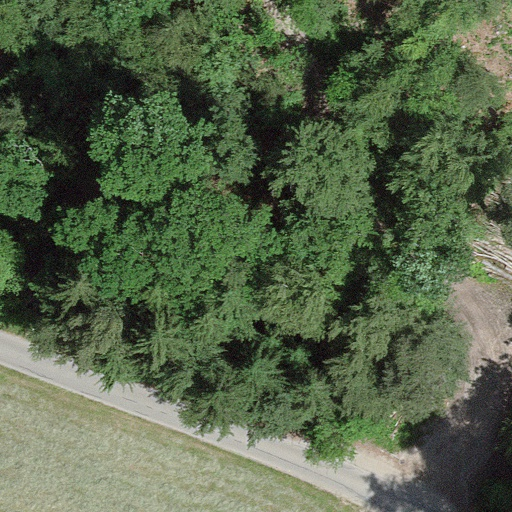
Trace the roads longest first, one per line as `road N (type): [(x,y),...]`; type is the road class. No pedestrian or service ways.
road 1 (unclassified): [(0,346),(323,467),(413,511)]
road 2 (track): [(464,282),(350,164),(322,117),(276,0)]
road 3 (track): [(464,282),(497,380),(419,511)]
